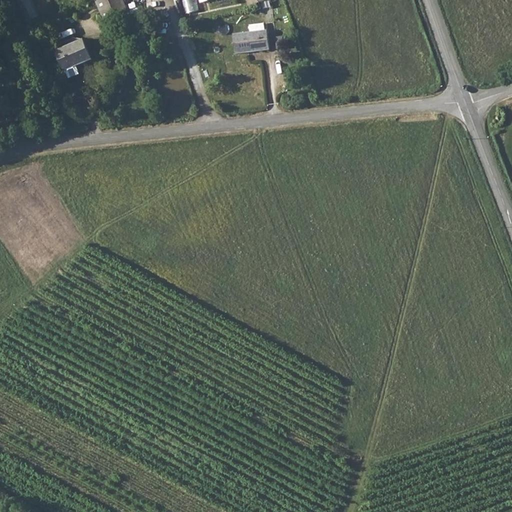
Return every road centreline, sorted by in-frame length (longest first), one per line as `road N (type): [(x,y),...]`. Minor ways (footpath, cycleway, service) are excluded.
road 1 (unclassified): [(465,102),(0,156)]
road 2 (tertiary): [(511,221),(465,102)]
